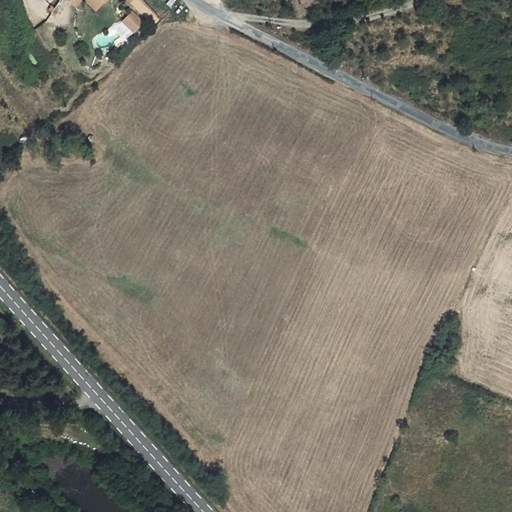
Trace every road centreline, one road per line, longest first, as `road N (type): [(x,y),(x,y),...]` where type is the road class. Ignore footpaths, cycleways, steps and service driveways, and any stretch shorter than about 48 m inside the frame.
road 1 (unclassified): [(189,0),(429,123),(511,152)]
road 2 (secondary): [(207,511),(0,281)]
road 3 (track): [(224,20),(350,19),(422,0)]
